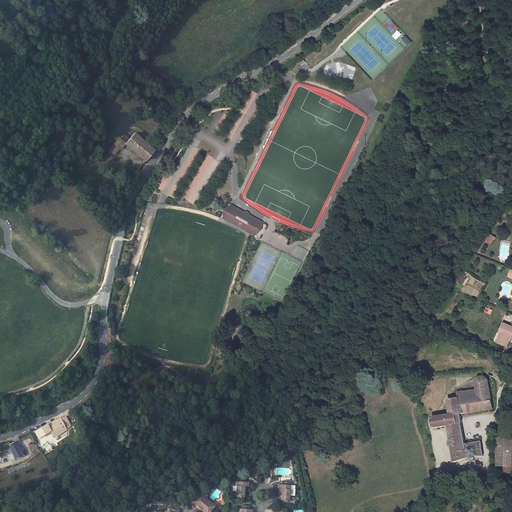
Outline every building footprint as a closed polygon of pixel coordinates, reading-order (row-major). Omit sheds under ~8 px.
[(220,132),(230,117),(224,113),(214,128),(220,132)] [(119,138),(106,154),(110,158),(113,154),(114,155),(124,143),(145,161),(154,150),(134,133),(129,139),(124,135),(120,139),(119,138)] [(246,214),(230,205),(223,215),(236,223),(234,226),(237,227),(239,224),(243,226),(241,228),(247,231),(249,227),(260,233),(263,228),(260,226),(262,224),(250,218),(250,217),(251,217),(251,216),(251,215),(250,214),(250,213),(249,213),(248,213),(247,213),(246,213),(246,214)] [(234,226),(236,223),(223,215),(222,218),(234,226)] [(260,233),(249,227),(247,231),(257,237),(260,233)] [(493,237),(497,231),(491,227),(487,233),(493,237)] [(511,323),(506,320),(502,330),(504,331),(506,332),(501,341),(509,345),(511,339),(511,323)] [(477,389),(458,393),(459,399),(448,400),(450,415),(432,419),(434,429),(448,426),(454,463),(469,458),(469,460),(470,460),(471,461),(472,461),(473,460),(474,460),(474,459),(474,457),(483,457),(481,442),(466,445),(464,435),(465,434),(460,415),(493,410),(487,380),(484,377),(479,378),(475,382),(477,389)] [(43,427),(34,432),(37,437),(49,431),(54,438),(70,428),(64,418),(61,420),(60,418),(43,427)] [(511,438),(498,439),(497,467),(504,467),(506,475),(511,474),(511,438)] [(13,443),(9,445),(11,451),(5,454),(9,462),(14,459),(16,459),(23,456),(26,455),(24,450),(21,451),(19,448),(13,443)] [(243,482),(234,481),(234,486),(233,491),(232,492),(231,497),(241,499),(242,491),(243,487),(245,487),(246,483),(243,482)] [(288,497),(290,489),(290,487),(283,485),(278,483),(277,489),(279,490),(282,491),(281,496),(280,501),(281,502),(288,503),(290,503),(290,497),(288,497)] [(198,502),(201,506),(200,507),(205,511),(213,505),(200,490),(192,497),(197,503),(198,502)]
